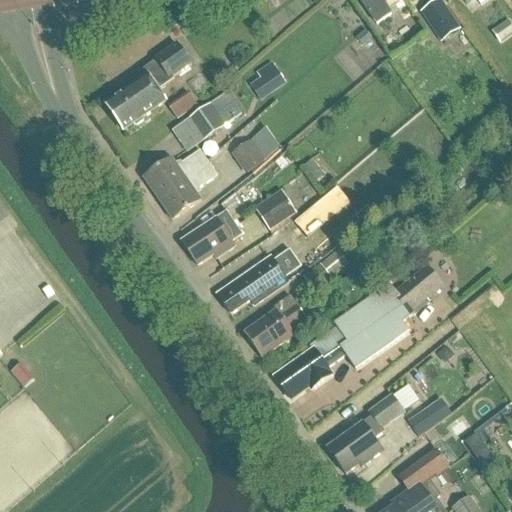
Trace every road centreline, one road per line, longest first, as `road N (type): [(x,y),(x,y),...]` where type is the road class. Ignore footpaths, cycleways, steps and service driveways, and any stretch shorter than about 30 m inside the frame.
road 1 (tertiary): [(329,511),(60,110)]
road 2 (tertiary): [(1,2),(60,110)]
